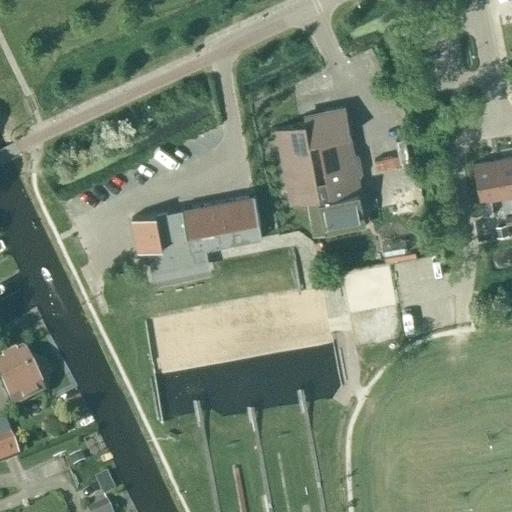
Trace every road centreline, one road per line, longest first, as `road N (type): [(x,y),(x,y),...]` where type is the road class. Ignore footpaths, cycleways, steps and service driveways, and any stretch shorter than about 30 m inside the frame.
road 1 (residential): [(452,330),(469,251),(453,142),(502,125)]
road 2 (residential): [(502,125),(475,0)]
road 3 (residential): [(217,54),(331,0)]
